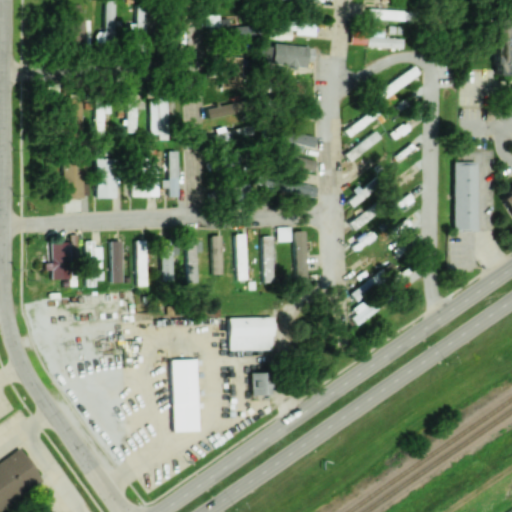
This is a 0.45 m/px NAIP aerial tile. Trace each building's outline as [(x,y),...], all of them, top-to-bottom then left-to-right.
[(113,42),(112,0),(102,0),(103,33),(95,33),(95,42),(113,42)] [(365,18),(405,19),(405,10),(366,8),(365,18)] [(83,17),(64,17),(65,45),(84,44),(83,17)] [(312,35),(314,21),(276,18),(275,29),(294,30),(293,34),(312,35)] [(491,74),(511,74),(511,19),(492,19),(491,74)] [(381,37),(381,33),(365,32),(364,46),(400,48),(400,38),(381,37)] [(272,65),(308,66),(309,45),(272,44),(272,65)] [(241,56),(219,55),(218,88),(240,89),(241,56)] [(397,86),(416,71),(412,65),(392,80),(397,86)] [(302,84),(283,79),(280,89),(299,94),(302,84)] [(136,93),(125,94),(126,132),(136,132),(135,107),(143,107),(143,100),(136,101),(136,93)] [(81,133),(80,99),(61,99),(62,133),(81,133)] [(149,133),(157,133),(157,140),(168,139),(168,115),(172,115),(172,101),(148,101),(149,133)] [(235,101),(204,107),(206,118),(237,112),(235,101)] [(95,134),(105,134),(104,103),(94,103),(95,134)] [(215,133),(207,135),(210,147),(249,137),(246,125),(223,131),(221,126),(214,128),(215,133)] [(299,151),(301,145),(310,147),(313,136),(275,127),(272,138),(290,142),(288,149),(299,151)] [(175,195),(176,150),(166,150),(166,179),(159,179),(159,187),(166,187),(166,195),(175,195)] [(284,166),(311,170),(313,158),(285,154),(284,166)] [(157,195),(156,156),(136,156),(136,196),(157,195)] [(114,197),(114,157),(94,157),(94,197),(114,197)] [(474,161),(451,161),(450,229),(473,230),(474,161)] [(60,165),(61,197),(85,196),(85,165),(60,165)] [(314,186),(266,174),(263,185),(312,197),(314,186)] [(246,197),(245,185),(224,186),(225,198),(246,197)] [(367,193),(361,186),(345,200),(350,206),(367,193)] [(511,220),(511,187),(498,195),(511,220)] [(370,215),(366,209),(346,221),(350,228),(370,215)] [(288,240),(288,226),(275,227),(275,240),(288,240)] [(304,281),(302,230),(291,230),(293,281),(304,281)] [(67,242),(48,242),(49,278),(67,277),(67,254),(73,254),(72,248),(75,248),(75,233),(67,233),(67,242)] [(244,278),(243,233),(233,233),(235,279),(244,278)] [(210,274),(220,273),(219,234),(208,235),(210,274)] [(271,281),(270,235),(260,235),(261,281),(271,281)] [(192,241),(192,236),(184,236),(185,280),(195,279),(194,251),(199,251),(198,241),(192,241)] [(100,246),(92,246),(91,240),(82,240),(84,285),(92,285),(92,268),(100,268),(100,246)] [(108,282),(119,282),(119,240),(108,240),(108,282)] [(133,240),(135,285),(146,285),(145,240),(133,240)] [(158,280),(171,279),(170,254),(176,253),(176,241),(156,242),(158,280)] [(347,314),(355,325),(376,308),(368,297),(347,314)] [(226,317),(226,349),(270,349),(269,316),(226,317)] [(167,359),(169,431),(194,430),(192,358),(167,359)] [(268,371),(248,372),(248,395),(269,394),(268,371)]
